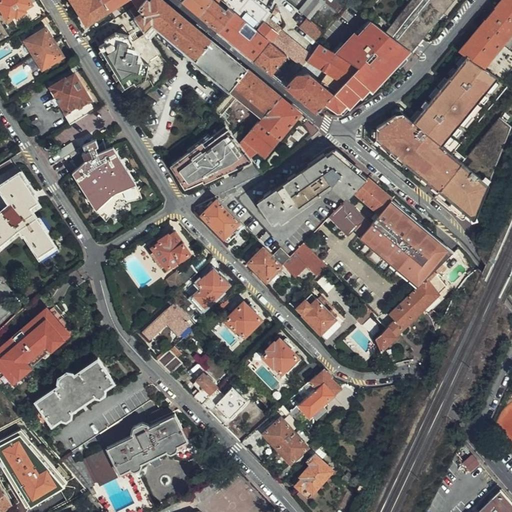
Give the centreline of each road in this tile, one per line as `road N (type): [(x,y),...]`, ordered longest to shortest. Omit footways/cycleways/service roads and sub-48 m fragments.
road 1 (residential): [(459,414),(422,371),(360,378),(336,368),(178,207)]
road 2 (residential): [(96,255),(124,339),(298,511)]
road 3 (residential): [(342,134),(451,227),(511,307)]
road 4 (residential): [(178,207),(51,0)]
road 5 (residential): [(178,0),(342,134)]
road 6 (residential): [(342,134),(420,74),(485,0)]
road 7 (residential): [(0,101),(96,255)]
road 8 (unknown): [(188,471),(167,462),(146,467),(141,482),(154,503),(175,497),(186,475)]
